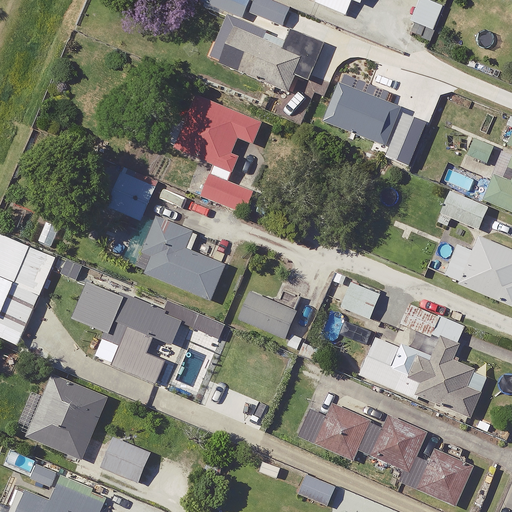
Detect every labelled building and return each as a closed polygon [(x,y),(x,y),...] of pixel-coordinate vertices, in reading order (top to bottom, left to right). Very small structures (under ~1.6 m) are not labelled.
[(253,0),(206,0),(204,5),(245,22),(253,0)] [(293,12),(261,0),(257,0),(252,15),(286,29),(293,12)] [(320,0),(318,6),(349,18),(356,1),(371,8),(374,0),(320,0)] [(435,34),(445,9),(421,0),(420,0),(411,24),(435,34)] [(290,97),(298,80),(312,86),(328,48),(290,32),(285,44),(268,37),(266,44),(240,33),(225,69),(244,77),(290,97)] [(316,108),(293,98),(285,117),(309,126),(316,108)] [(177,152),(216,168),(202,201),(248,220),(261,187),(230,174),(243,143),(256,148),(265,127),(198,100),(177,152)] [(511,138),(504,136),(501,145),(511,148),(511,138)] [(511,167),(510,173),(511,174),(511,185),(502,182),(491,206),(511,215),(511,167)] [(159,190),(125,174),(109,210),(143,225),(159,190)] [(491,211),(452,194),(439,224),(450,228),(453,222),(481,234),(491,211)] [(194,236),(159,222),(144,259),(153,262),(147,277),(212,303),(226,269),(187,253),(194,236)] [(63,231),(46,224),(38,245),(55,251),(63,231)] [(55,261),(0,236),(0,340),(17,347),(55,261)] [(437,263),(443,246),(429,241),(423,257),(437,263)] [(511,254),(483,242),(477,255),(461,249),(447,283),(511,309),(511,254)] [(76,262),(61,255),(54,271),(69,277),(76,262)] [(99,271),(81,264),(75,279),(93,286),(99,271)] [(382,298),(354,286),(343,310),(372,323),(382,298)] [(167,317),(90,288),(77,324),(112,337),(109,344),(150,359),(171,367),(186,327),(193,330),(198,316),(172,306),(167,317)] [(298,316),(254,297),(242,324),(287,343),(298,316)] [(467,330),(412,307),(404,327),(442,343),(435,361),(379,338),(362,380),(421,403),(422,401),(476,423),(486,398),(476,394),(483,376),(459,366),(465,351),(460,349),(467,330)] [(302,357),(307,341),(292,335),(286,351),(302,357)] [(111,402),(57,378),(47,401),(36,397),(20,435),(84,463),(111,402)] [(461,511),(473,511),(489,477),(441,455),(437,464),(421,457),(429,438),(391,420),(386,431),(336,408),(331,420),(313,412),(300,439),(354,463),(359,452),(406,474),(401,485),(461,511)] [(153,456),(117,441),(104,471),(141,486),(153,456)] [(261,458),(254,474),(279,486),(286,469),(261,458)] [(50,492),(58,478),(36,466),(28,480),(50,492)] [(310,475),(299,497),(329,511),(340,490),(310,475)] [(104,511),(109,501),(62,482),(53,504),(20,490),(10,511),(104,511)]
